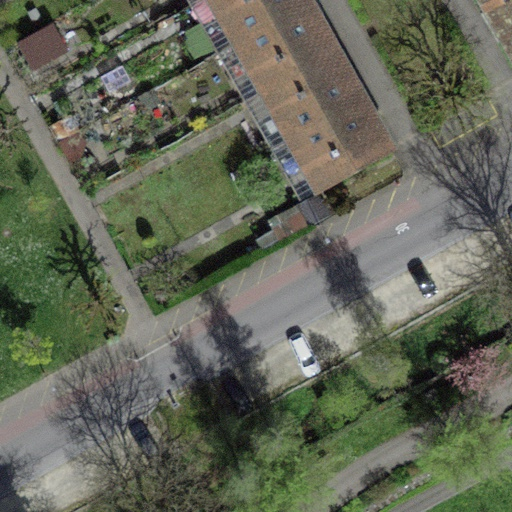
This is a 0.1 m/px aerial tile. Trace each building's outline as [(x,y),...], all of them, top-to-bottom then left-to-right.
[(309,2),(307,0),(209,0),(234,43),(309,2)] [(511,0),(479,0),(493,23),(511,12),(511,0)] [(335,50),(309,2),(234,43),(261,92),(335,50)] [(511,12),(493,23),(511,57),(511,12)] [(362,97),(335,50),(261,92),(288,139),(362,97)] [(391,148),(362,97),(288,139),(316,190),(391,148)]
